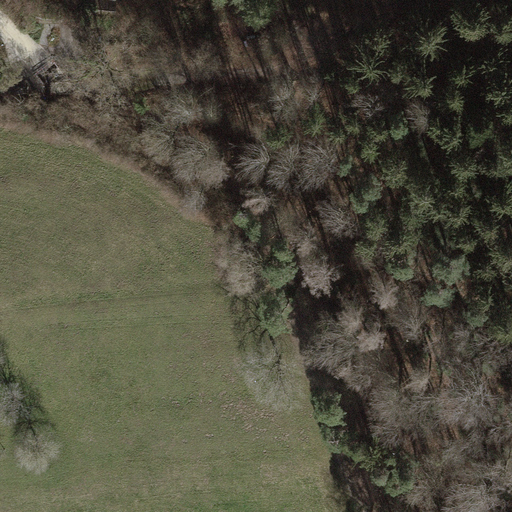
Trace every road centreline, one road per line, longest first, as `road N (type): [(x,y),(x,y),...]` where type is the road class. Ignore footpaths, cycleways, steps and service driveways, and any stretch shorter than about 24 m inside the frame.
road 1 (track): [(135,76),(138,96),(233,181),(267,250),(363,511)]
road 2 (track): [(35,77),(201,74),(304,49)]
